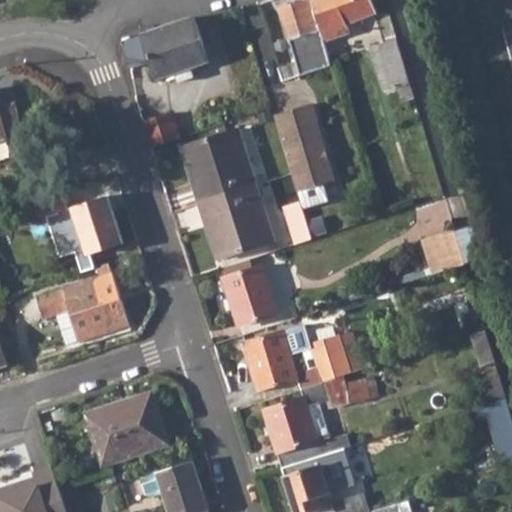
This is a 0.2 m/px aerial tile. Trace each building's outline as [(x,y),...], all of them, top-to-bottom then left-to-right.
[(320,27),(311,0),(296,0),(282,4),(286,17),(283,18),(289,37),(320,27)] [(372,0),(311,0),(320,27),(324,39),(349,31),(346,22),(376,10),(372,0)] [(119,41),(127,67),(149,60),(155,77),(176,70),(180,79),(194,74),(190,65),(209,59),(195,19),(194,16),(119,41)] [(410,81),(397,36),(380,42),(388,67),(391,65),(397,84),(410,81)] [(0,156),(11,154),(6,134),(23,130),(14,102),(0,105),(0,156)] [(291,170),(297,190),(334,179),(316,120),(311,102),(273,113),(291,170)] [(171,112),(144,121),(151,144),(179,135),(171,112)] [(180,145),(199,200),(255,181),(237,126),(180,145)] [(255,181),(199,200),(217,257),(274,239),(255,181)] [(63,190),(35,199),(40,215),(68,206),(63,190)] [(107,195),(74,206),(89,253),(122,241),(107,195)] [(283,205),(294,243),(312,237),(303,209),(300,200),(283,205)] [(432,272),(468,265),(461,228),(425,235),(432,272)] [(78,340),(129,323),(108,259),(97,263),(101,275),(38,296),(44,316),(59,310),(68,338),(78,340)] [(262,264),(224,276),(239,323),(277,311),(262,264)] [(352,331),(340,335),(339,334),(311,342),(305,324),(244,343),(259,390),(298,378),(301,387),(345,373),(364,367),(352,331)] [(265,410),(283,468),(320,456),(325,454),(309,405),(327,400),(329,408),(351,403),(347,381),(345,373),(301,387),(304,397),(265,410)] [(373,376),(347,381),(351,403),(377,397),(373,376)] [(153,394),(91,415),(106,462),(169,441),(153,394)] [(320,456),(283,468),(297,511),(307,511),(333,504),(335,511),(366,511),(371,511),(365,490),(333,500),(320,456)] [(202,511),(210,510),(194,460),(159,472),(142,477),(148,495),(153,498),(166,493),(172,511),(202,511)] [(52,511),(38,470),(0,482),(0,511),(52,511)] [(74,483),(61,487),(68,511),(71,511),(82,509),(74,483)] [(371,511),(366,511),(415,511),(410,498),(371,511)]
